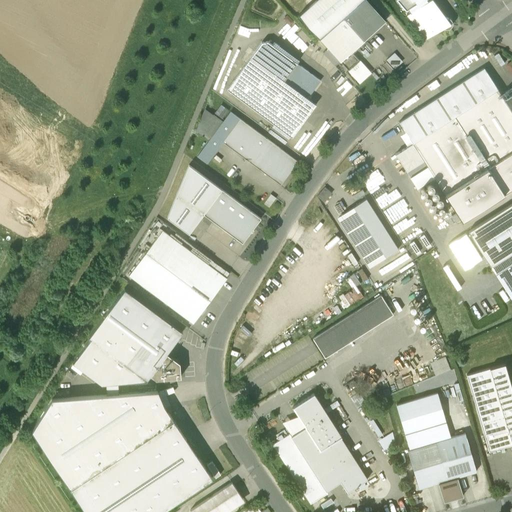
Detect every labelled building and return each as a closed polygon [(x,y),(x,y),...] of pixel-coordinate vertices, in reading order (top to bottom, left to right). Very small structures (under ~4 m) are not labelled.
[(315,0),(298,15),(319,39),(362,0),(315,0)] [(366,0),(363,0),(320,39),(328,48),(340,61),(385,21),(366,0)] [(396,0),(400,5),(404,10),(404,9),(406,11),(408,10),(411,14),(409,15),(427,36),(435,31),(442,27),(444,28),(447,29),(450,28),(451,26),(452,23),(451,20),(449,18),(446,17),(443,18),(430,0),(428,2),(427,0),(396,0)] [(320,81),(300,66),(287,83),(284,81),(297,63),(267,42),(262,42),(251,56),(227,89),(275,125),(290,136),(292,137),(316,105),(307,98),(320,81)] [(340,61),(328,48),(323,53),(335,66),(340,61)] [(396,51),(388,59),(396,68),(405,60),(396,51)] [(350,70),(362,83),(374,72),(362,59),(350,70)] [(395,154),(406,171),(423,160),(438,183),(457,213),(446,220),(450,225),(457,221),(460,219),(461,220),(511,187),(511,92),(503,98),(484,68),(417,110),(399,122),(400,124),(412,143),(400,151),(395,154)] [(298,162),(230,112),(197,156),(207,163),(223,142),(280,185),(298,162)] [(290,136),(275,125),(269,133),(284,144),(290,136)] [(202,213),(221,189),(187,165),(164,219),(185,233),(202,213)] [(380,169),(369,175),(376,189),(387,184),(380,169)] [(398,184),(376,196),(384,210),(392,205),(397,214),(392,217),(397,226),(415,216),(398,184)] [(261,218),(221,189),(202,213),(242,243),(261,218)] [(366,199),(341,215),(373,265),(398,249),(366,199)] [(511,203),(468,232),(490,267),(511,252),(511,203)] [(373,265),(341,215),(337,217),(369,268),(373,265)] [(162,230),(129,275),(193,323),(227,278),(162,230)] [(468,232),(449,243),(465,269),(484,258),(468,232)] [(511,299),(511,252),(490,267),(511,300),(511,299)] [(342,296),(348,306),(365,294),(358,284),(362,281),(356,272),(348,278),(354,288),(342,296)] [(125,288),(88,337),(90,338),(73,362),(101,383),(146,379),(150,374),(166,353),(182,331),(125,288)] [(381,294),(312,338),(324,357),(393,314),(381,294)] [(305,337),(286,347),(289,354),(308,343),(305,337)] [(263,344),(243,363),(247,366),(267,348),(263,344)] [(166,353),(150,374),(155,378),(181,376),(179,362),(166,353)] [(511,389),(504,363),(466,374),(489,452),(511,445),(511,447),(511,389)] [(158,391),(51,400),(32,431),(70,489),(173,420),(164,406),(158,391)] [(313,393),(292,406),(305,426),(290,435),(289,433),(272,444),(310,504),(327,493),(325,490),(340,481),(347,492),(367,479),(340,437),(341,436),(313,393)] [(407,449),(449,437),(437,393),(395,405),(407,449)] [(173,420),(70,489),(85,511),(161,511),(212,478),(173,420)] [(449,437),(407,449),(418,488),(476,471),(465,432),(449,437)] [(231,482),(190,510),(190,511),(221,511),(242,499),(231,482)]
